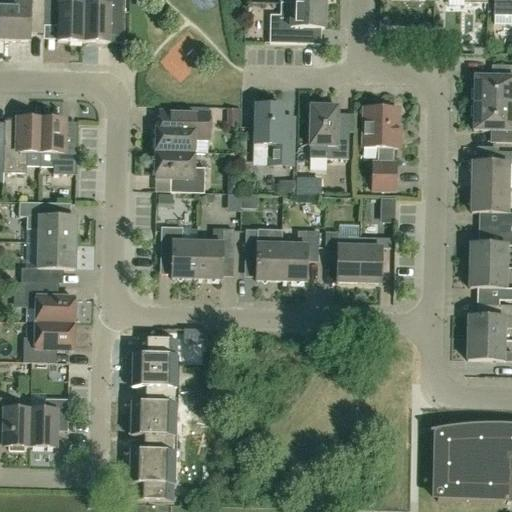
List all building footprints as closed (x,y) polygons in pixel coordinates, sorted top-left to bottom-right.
[(20,0),(20,5),(3,5),(2,43),(28,43),(29,20),(43,20),(43,0),(20,0)] [(43,0),(43,20),(43,22),(55,22),(57,25),(56,44),(82,45),(83,6),(83,0),(43,0)] [(123,18),(123,0),(109,0),(109,7),(83,6),(82,45),(108,45),(109,18),(123,18)] [(511,0),(493,0),(493,25),(511,25),(511,0)] [(269,17),(269,45),(295,46),(296,30),(323,31),(324,7),(290,6),(281,6),(281,18),(269,17)] [(474,79),(473,106),(511,106),(511,67),(496,67),(496,79),(474,79)] [(511,106),(473,106),(473,132),(495,133),(494,145),(511,145),(511,106)] [(291,168),(292,136),(281,136),(281,108),(255,107),(254,147),(269,147),(268,167),(291,168)] [(347,161),(348,135),(348,131),(336,131),(337,109),(309,108),(308,149),(326,149),(326,161),(347,161)] [(397,151),(398,111),(363,110),(362,150),(377,150),(376,165),(372,165),(371,193),(395,194),(396,166),(392,166),(393,151),(397,151)] [(156,128),(155,154),(193,155),(193,140),(203,141),(204,116),(159,114),(158,129),(156,128)] [(3,144),(3,147),(2,172),(2,175),(26,176),(26,155),(39,155),(40,121),(16,121),(16,144),(3,144)] [(39,169),(52,170),(52,177),(75,177),(76,146),(64,145),(64,122),(40,121),(39,155),(39,169)] [(176,195),(203,196),(204,171),(192,170),(193,155),(155,154),(154,180),(177,181),(176,195)] [(472,165),(471,190),(507,191),(508,166),(511,166),(511,154),(497,154),(497,166),(472,165)] [(278,197),(295,197),(295,184),(278,183),(278,197)] [(313,184),(295,184),(295,197),(313,198),(313,184)] [(511,215),(506,215),(507,191),(471,190),(470,215),(496,216),(496,227),(500,227),(500,231),(511,231),(511,215)] [(37,232),(37,245),(75,246),(75,220),(49,220),(49,206),(18,205),(18,219),(26,220),(25,232),(37,232)] [(195,282),(196,246),(181,245),(181,231),(160,230),(160,255),(171,255),(171,281),(195,282)] [(470,246),(469,268),(505,269),(506,248),(511,247),(511,231),(500,231),(499,247),(470,246)] [(212,246),(196,246),(195,282),(221,282),(221,257),(233,257),(233,232),(212,232),(212,246)] [(245,233),(244,257),(256,258),(255,283),(280,284),(281,248),(281,234),(245,233)] [(297,248),(281,248),(280,284),(305,284),(306,259),(317,259),(318,234),(297,234),(297,248)] [(358,286),(359,240),(337,240),(338,235),(325,235),(325,255),(337,255),(336,285),(358,286)] [(390,241),(359,240),(358,286),(380,286),(381,251),(390,251),(390,241)] [(75,246),(37,245),(36,271),(20,271),(20,285),(47,286),(47,272),(74,272),(75,246)] [(511,291),(504,291),(505,269),(469,268),(468,290),(498,291),(498,302),(511,302),(511,291)] [(47,286),(20,285),(15,285),(15,297),(25,298),(25,310),(36,310),(35,325),(73,326),(73,300),(51,300),(51,286),(47,286)] [(468,319),(467,341),(503,342),(504,330),(511,330),(511,307),(498,307),(498,320),(468,319)] [(72,352),(73,326),(35,325),(35,340),(23,340),(22,365),(49,366),(49,352),(72,352)] [(186,486),(172,486),(176,342),(139,341),(138,357),(132,357),(131,390),(138,390),(138,405),(131,405),(130,438),(137,438),(137,453),(129,453),(129,486),(135,486),(135,502),(172,503),(172,496),(186,496),(186,486)] [(503,342),(467,341),(467,363),(511,363),(511,353),(503,354),(503,342)] [(192,399),(192,423),(204,423),(204,399),(192,399)] [(23,453),(24,449),(29,449),(30,412),(15,411),(15,401),(0,400),(0,425),(3,426),(3,449),(8,449),(8,453),(23,453)] [(45,412),(30,412),(29,449),(55,450),(55,427),(67,427),(68,402),(45,402),(45,412)] [(204,423),(192,423),(191,447),(203,447),(204,423)] [(511,511),(511,426),(506,426),(493,426),(480,426),(468,427),(455,428),(442,430),(429,433),(429,435),(434,434),(444,501),(436,501),(436,503),(506,505),(511,504),(511,511)]
